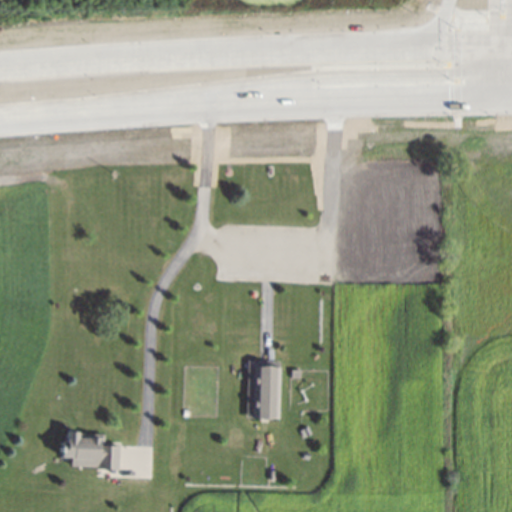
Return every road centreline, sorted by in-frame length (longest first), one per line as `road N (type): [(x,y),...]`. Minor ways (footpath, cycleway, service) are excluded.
road 1 (primary): [(0,115),(511,94)]
road 2 (primary): [(511,40),(0,59)]
